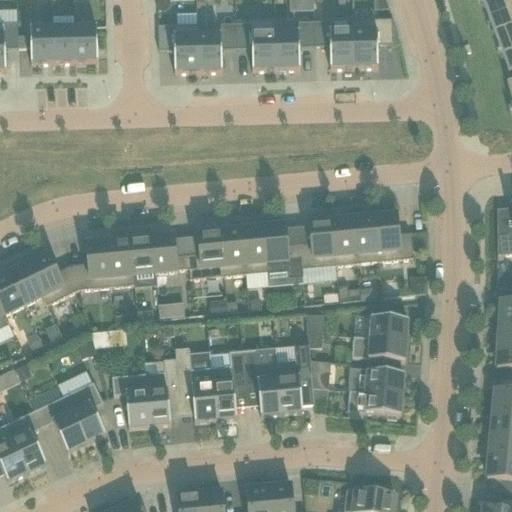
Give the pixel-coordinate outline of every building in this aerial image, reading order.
[(156,17),(194,18),(194,1),(156,0),(156,17)] [(511,0),(482,0),(502,51),(510,72),(511,76),(511,75),(511,85),(511,86),(511,87),(511,0)] [(0,76),(6,76),(5,53),(18,52),(17,27),(17,13),(0,13),(0,76)] [(351,24),(352,34),(353,34),(354,73),(378,72),(377,49),(392,49),(391,23),(351,24)] [(393,23),(391,23),(392,49),(400,48),(399,46),(397,38),(395,31),(393,23)] [(353,34),(352,34),(329,35),(329,25),(313,26),(314,51),(329,50),(330,74),(354,73),(353,34)] [(276,75),(300,75),(299,51),(314,51),(313,26),(298,26),(298,35),(275,36),(276,75)] [(252,76),(276,75),(275,36),(251,37),(251,27),(236,28),(236,53),(252,52),(252,76)] [(236,53),(236,28),(220,28),(220,38),(198,38),(197,38),(198,77),(222,77),(221,53),(236,53)] [(197,38),(198,38),(198,29),(158,30),(158,55),(174,54),(174,78),(198,77),(197,38)] [(97,30),(74,31),(75,67),(98,67),(97,30)] [(31,69),(53,68),(52,31),(30,32),(31,69)] [(52,31),(53,68),(75,67),(74,31),(52,31)] [(511,208),(511,210),(511,232),(497,233),(497,260),(511,258),(511,208)] [(396,219),(374,221),(378,266),(413,263),(410,238),(398,239),(396,219)] [(378,266),(374,221),(352,223),(357,268),(378,266)] [(352,223),(331,225),(335,270),(357,268),(352,223)] [(335,270),(331,225),(309,227),(311,247),(299,248),(301,273),(335,270)] [(301,273),(299,248),(287,249),(285,229),(263,232),(267,277),(288,275),(289,283),(302,281),(301,273)] [(241,234),(245,279),(267,277),(263,232),(241,234)] [(219,236),(223,281),(245,279),(241,234),(219,236)] [(189,274),(188,274),(189,284),(223,281),(219,236),(197,238),(199,258),(187,259),(189,274)] [(154,278),(188,274),(189,274),(187,259),(175,260),(173,240),(151,242),(154,278)] [(151,242),(130,244),(133,280),(154,278),(151,242)] [(133,280),(130,244),(108,246),(112,291),(134,289),(133,280)] [(71,270),(78,295),(112,291),(108,246),(86,248),(88,268),(71,270)] [(27,269),(43,301),(47,310),(78,295),(71,270),(56,277),(48,259),(27,269)] [(23,310),(43,301),(27,269),(8,278),(23,310)] [(497,276),(497,291),(511,293),(510,275),(497,276)] [(0,311),(4,320),(23,310),(8,278),(0,282),(0,311)] [(348,293),(338,294),(339,308),(349,308),(348,297),(348,293)] [(359,295),(360,306),(376,305),(375,294),(359,295)] [(209,319),(227,318),(226,307),(226,304),(208,306),(209,319)] [(260,304),(249,305),(250,316),(261,315),(260,304)] [(511,304),(501,304),(500,327),(511,327),(511,304)] [(226,307),(227,318),(237,317),(236,306),(226,307)] [(0,332),(8,328),(4,320),(0,311),(0,332)] [(116,333),(132,332),(131,319),(115,321),(116,333)] [(305,319),(307,338),(322,339),(323,320),(305,319)] [(371,321),(369,343),(406,345),(408,324),(371,321)] [(498,349),(511,349),(511,327),(499,327),(498,349)] [(161,331),(162,342),(174,341),(173,330),(161,331)] [(107,335),(90,337),(94,352),(109,351),(107,335)] [(36,337),(26,342),(32,354),(42,349),(36,337)] [(322,339),(307,338),(308,349),(309,353),(322,353),(322,339)] [(406,345),(369,343),(353,341),(352,362),(405,367),(406,345)] [(93,359),(90,348),(79,350),(82,361),(93,359)] [(297,350),(275,352),(276,367),(281,419),(302,417),(299,382),(311,381),(310,365),(309,353),(308,349),(297,350)] [(511,349),(498,349),(497,372),(511,372),(510,384),(511,384),(511,349)] [(179,394),(180,394),(191,393),(194,427),(215,425),(210,372),(190,374),(188,353),(175,354),(176,363),(179,391),(179,394)] [(260,421),(281,419),(276,367),(255,369),(254,354),(242,355),(246,392),(257,390),(260,421)] [(230,370),(210,372),(215,425),(236,423),(233,393),(245,392),(243,363),(242,355),(228,356),(230,370)] [(181,406),(180,394),(179,394),(179,391),(176,363),(163,365),(164,377),(145,378),(149,431),(170,429),(168,407),(181,406)] [(312,393),(327,394),(329,367),(310,365),(311,381),(312,393)] [(13,374),(18,384),(30,379),(25,368),(13,374)] [(350,374),(349,395),(365,397),(402,399),(403,378),(366,375),(350,374)] [(149,431),(145,378),(112,381),(113,400),(125,399),(128,433),(149,431)] [(493,417),(511,418),(511,384),(510,384),(509,396),(495,394),(493,417)] [(93,387),(63,402),(86,449),(105,440),(92,413),(103,408),(93,387)] [(400,420),(402,399),(365,397),(349,395),(347,416),(387,419),(386,423),(396,424),(396,420),(400,420)] [(34,416),(33,416),(41,432),(42,433),(52,427),(67,458),(86,449),(63,402),(34,416)] [(41,432),(33,416),(4,430),(11,446),(18,460),(22,467),(26,477),(27,478),(46,469),(31,438),(42,433),(41,432)] [(511,418),(493,417),(491,438),(511,440),(511,418)] [(0,470),(8,487),(27,478),(26,477),(22,467),(18,460),(11,446),(4,430),(0,431),(0,470)] [(511,461),(511,440),(491,438),(489,460),(511,461)] [(511,461),(489,460),(487,482),(501,483),(499,495),(511,496),(511,461)] [(270,511),(268,492),(264,492),(263,488),(251,489),(251,493),(246,494),(247,511),(270,511)] [(268,492),(270,511),(292,511),(291,490),(268,492)] [(398,511),(399,506),(394,505),(395,500),(368,496),(369,492),(358,490),(358,495),(346,493),(343,511),(398,511)] [(223,511),(222,496),(199,498),(200,511),(223,511)] [(177,511),(200,511),(199,498),(177,500),(177,511)] [(511,511),(511,504),(499,502),(497,511),(511,511)]
